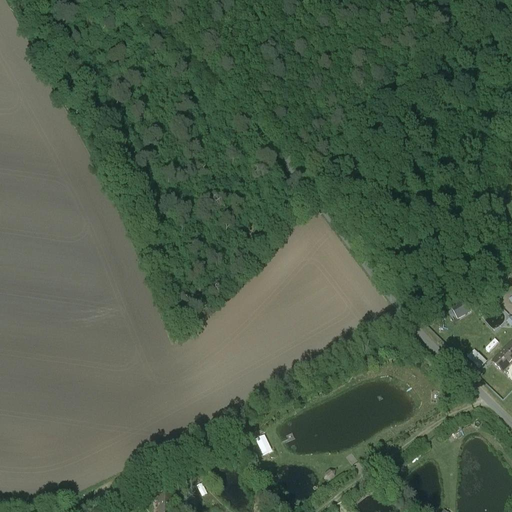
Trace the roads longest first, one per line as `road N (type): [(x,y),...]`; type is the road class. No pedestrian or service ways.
road 1 (unclassified): [(111,0),(228,90),(409,321),(511,425)]
road 2 (track): [(511,29),(345,0)]
